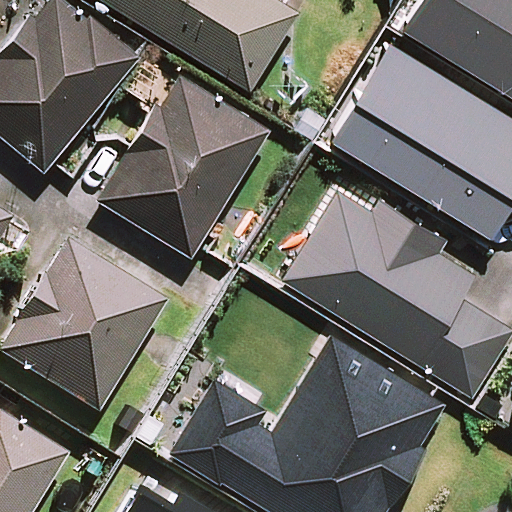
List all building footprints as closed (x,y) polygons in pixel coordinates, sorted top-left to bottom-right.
[(44,0),(41,5),(35,0),(6,0),(0,8),(0,10),(17,24),(0,44),(0,130),(41,164),(135,50),(74,0),(44,0)] [(112,0),(248,84),(299,1),(297,0),(112,0)] [(263,123),(170,68),(95,194),(188,249),(263,123)] [(157,297),(59,236),(0,332),(0,351),(90,407),(157,297)] [(0,511),(22,511),(59,450),(0,414),(0,511)]
